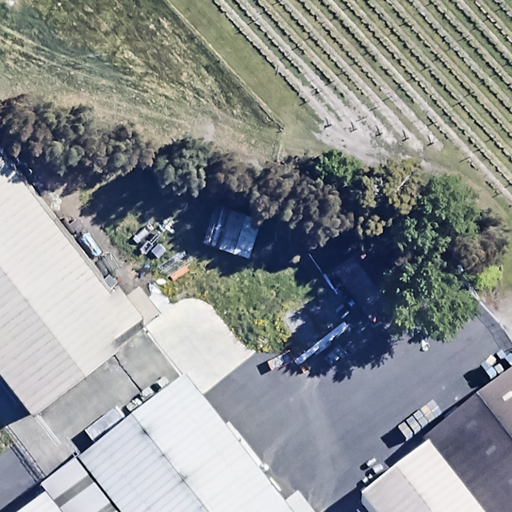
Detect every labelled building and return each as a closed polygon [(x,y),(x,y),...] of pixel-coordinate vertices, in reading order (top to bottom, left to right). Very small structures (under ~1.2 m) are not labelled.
[(134,317),(0,146),(0,365),(27,401),(134,317)] [(256,273),(284,245),(265,224),(236,252),(256,273)] [(333,271),(337,276),(371,322),(409,294),(372,243),(333,271)] [(511,511),(511,346),(400,436),(459,511),(511,511)] [(283,511),(186,383),(12,511),(283,511)] [(459,511),(400,436),(337,485),(358,511),(459,511)]
